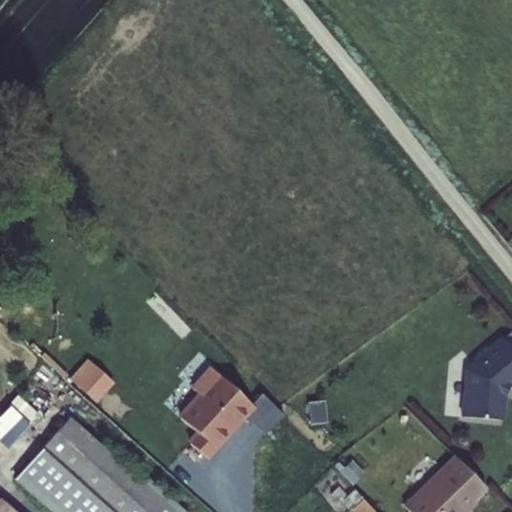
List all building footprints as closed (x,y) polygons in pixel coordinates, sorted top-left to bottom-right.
[(511,349),(503,339),(473,363),(474,365),(466,371),(463,418),(503,421),(505,397),(510,388),(511,385),(511,349)] [(69,373),(98,401),(117,380),(88,353),(69,373)] [(250,421),(256,415),(251,409),(217,376),(198,396),(205,403),(184,424),(201,441),(192,450),(207,465),(250,421)] [(264,395),(251,409),(256,415),(250,421),(266,435),(285,417),(264,395)] [(142,484),(73,422),(19,480),(53,511),(183,511),(148,479),(142,484)] [(464,511),(462,510),(485,487),(455,456),(404,506),(409,511),(464,511)] [(14,511),(0,498),(0,505),(7,511),(14,511)]
